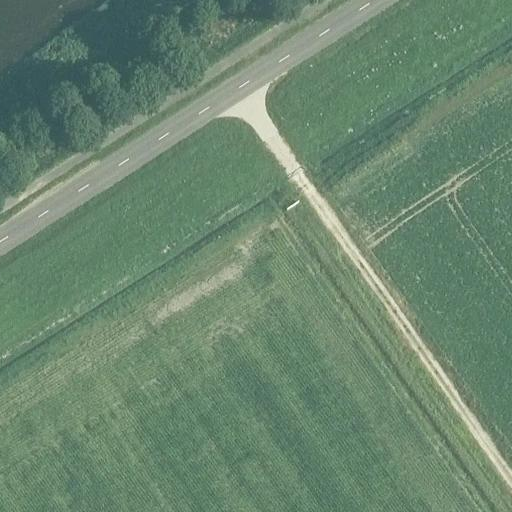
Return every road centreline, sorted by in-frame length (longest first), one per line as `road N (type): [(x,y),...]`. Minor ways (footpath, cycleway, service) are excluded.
road 1 (track): [(237,89),(511,481)]
road 2 (unclassified): [(0,242),(377,0)]
